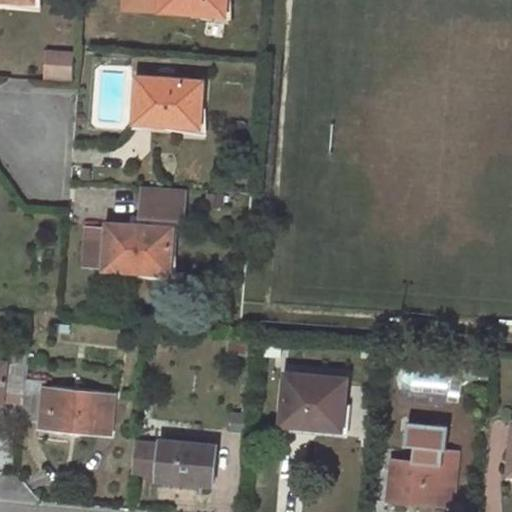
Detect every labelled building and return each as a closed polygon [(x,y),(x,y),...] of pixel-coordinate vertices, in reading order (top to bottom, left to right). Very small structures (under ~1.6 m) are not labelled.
[(225,21),(226,0),(123,0),(123,8),(204,14),(203,20),(225,21)] [(71,56),(46,54),(45,66),(70,68),(71,56)] [(45,66),(44,81),(69,83),(70,68),(45,66)] [(201,118),(204,82),(138,78),(135,122),(180,125),(180,117),(201,118)] [(201,126),(201,118),(180,117),(180,125),(201,126)] [(152,216),(179,218),(183,218),(185,193),(144,190),(141,215),(152,216)] [(179,228),(179,218),(152,216),(152,226),(173,227),(179,228)] [(104,268),(149,271),(150,264),(170,266),(173,227),(152,226),(107,223),(107,230),(84,228),(82,265),(104,267),(104,268)] [(175,273),(179,228),(173,227),(170,266),(150,264),(149,271),(175,273)] [(247,341),(231,339),(229,352),(246,354),(247,341)] [(281,343),(267,342),(266,356),(280,358),(281,343)] [(25,380),(29,347),(10,345),(7,363),(0,362),(0,408),(2,409),(3,399),(23,402),(25,380)] [(346,380),(286,375),(281,424),(343,429),(346,380)] [(45,381),(25,380),(23,402),(22,411),(21,417),(42,420),(41,427),(111,435),(115,396),(44,389),(45,381)] [(22,411),(23,402),(3,399),(2,409),(22,411)] [(415,446),(417,423),(408,422),(405,445),(415,446)] [(404,461),(393,460),(389,499),(435,503),(436,500),(453,501),(458,451),(443,450),(445,426),(417,423),(415,446),(405,445),(404,461)] [(162,440),(161,444),(158,474),(158,477),(187,479),(186,483),(213,485),(216,445),(162,440)] [(158,474),(161,444),(139,441),(136,472),(158,474)] [(186,489),(186,483),(187,479),(158,477),(157,486),(186,489)]
